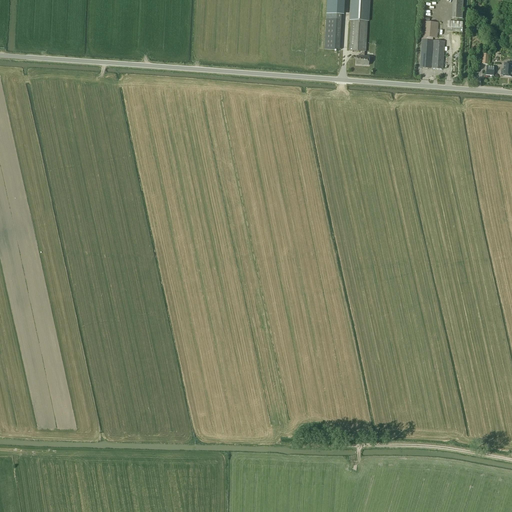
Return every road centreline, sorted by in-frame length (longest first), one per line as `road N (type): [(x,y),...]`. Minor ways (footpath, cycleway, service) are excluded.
road 1 (unclassified): [(511,95),(0,57)]
road 2 (track): [(286,445),(446,449),(511,461)]
